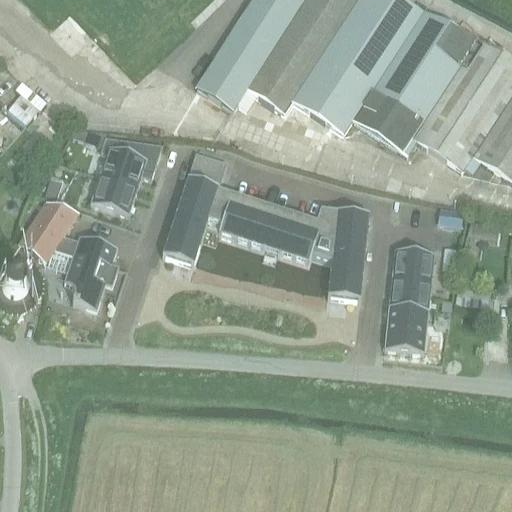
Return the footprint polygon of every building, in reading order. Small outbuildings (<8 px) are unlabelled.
[(246,95),(306,0),(255,0),(196,94),(232,117),(246,95)] [(306,0),(246,95),(285,121),(293,108),(292,108),(330,49),(362,0),(306,0)] [(292,108),(293,108),(343,141),(352,127),(407,162),(416,147),(462,177),(472,163),(511,189),(511,65),(387,0),(362,0),(330,49),(292,108)] [(106,161),(99,182),(138,195),(142,183),(151,186),(162,152),(105,144),(100,159),(106,161)] [(196,160),(162,263),(193,273),(205,237),(310,272),(313,263),(331,268),(327,305),(360,308),(369,222),(321,213),(318,225),(219,193),(227,170),(196,160)] [(90,210),(129,223),(138,195),(99,182),(90,210)] [(72,263),(64,288),(66,289),(69,291),(71,294),(71,295),(72,296),(73,297),(73,300),(74,302),(74,305),(74,306),(72,310),(96,318),(105,292),(112,294),(118,275),(111,273),(117,256),(79,243),(77,247),(64,243),(79,221),(47,210),(19,253),(50,264),(54,257),(72,263)] [(440,215),(439,227),(442,232),(461,234),(463,218),(440,215)] [(445,254),(442,276),(454,277),(457,255),(445,254)] [(394,257),(388,313),(429,317),(435,261),(394,257)] [(0,304),(1,306),(3,310),(6,312),(9,314),(13,315),(17,315),(20,314),(23,312),(26,310),(28,308),(29,305),(31,302),(31,298),(30,294),(28,290),(26,286),(23,284),(20,282),(18,282),(16,281),(13,282),(9,283),(7,284),(5,285),(3,286),(2,288),(0,290),(0,304)] [(442,307),(441,315),(451,316),(452,308),(442,307)] [(388,313),(383,356),(424,361),(429,317),(388,313)]
